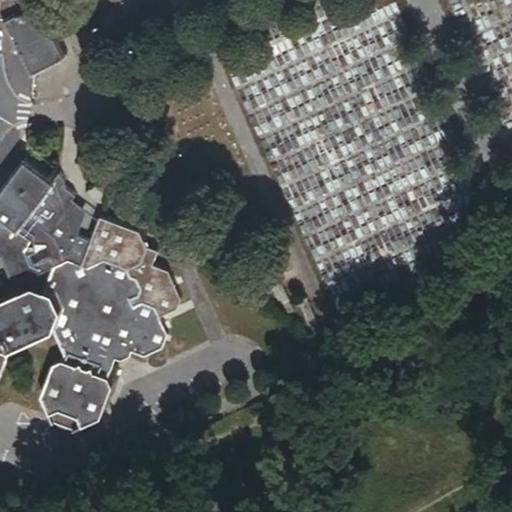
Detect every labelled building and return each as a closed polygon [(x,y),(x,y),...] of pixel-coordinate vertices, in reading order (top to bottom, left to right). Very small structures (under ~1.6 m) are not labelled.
[(18,0),(0,0),(0,19),(6,20),(17,14),(18,0)] [(38,4),(17,14),(6,20),(32,73),(64,57),(38,4)] [(18,229),(26,218),(53,184),(24,161),(0,191),(0,220),(15,232),(18,229)] [(50,239),(51,238),(26,218),(18,229),(33,240),(30,246),(43,251),(52,268),(64,263),(50,239)] [(86,271),(64,263),(52,268),(48,270),(40,291),(38,305),(26,310),(18,291),(0,300),(0,369),(6,353),(49,333),(61,359),(49,366),(39,399),(48,418),(56,414),(76,420),(80,428),(98,420),(110,386),(106,379),(113,360),(127,353),(142,358),(158,350),(164,337),(153,311),(138,304),(132,308),(128,301),(139,295),(140,292),(132,279),(127,279),(125,271),(102,262),(86,271)] [(38,305),(40,291),(27,288),(18,291),(26,310),(38,305)] [(70,433),(80,428),(76,420),(56,414),(48,418),(50,423),(70,433)]
